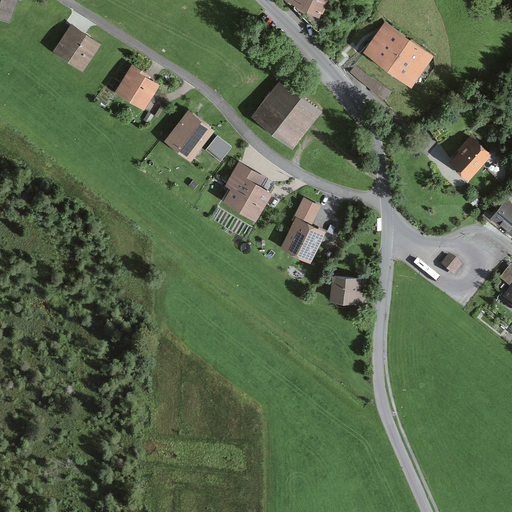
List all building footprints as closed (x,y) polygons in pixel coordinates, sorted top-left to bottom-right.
[(14,0),(0,0),(0,15),(7,19),(14,0)] [(313,0),(299,0),(297,5),(308,10),(313,0)] [(326,0),(313,0),(308,10),(319,16),(326,0)] [(429,57),(385,26),(367,51),(411,83),(429,57)] [(97,44),(73,28),(57,51),(81,67),(97,44)] [(147,76),(133,67),(119,92),(143,106),(155,86),(145,80),(147,76)] [(316,112),(280,85),(256,117),(293,144),(316,112)] [(215,129),(188,108),(164,138),(191,159),(215,129)] [(232,145),(217,134),(205,149),(220,160),(232,145)] [(490,155),(474,140),(452,163),(468,178),(490,155)] [(265,179),(241,164),(228,185),(234,188),(226,201),(255,219),(270,195),(259,188),(265,179)] [(321,205),(303,196),(292,220),(293,220),(281,246),(310,261),(326,230),(312,223),(321,205)] [(511,201),(506,197),(490,216),(511,233),(511,201)] [(447,257),(440,265),(452,274),(459,266),(447,257)] [(367,279),(333,277),(332,300),(365,302),(367,279)]
